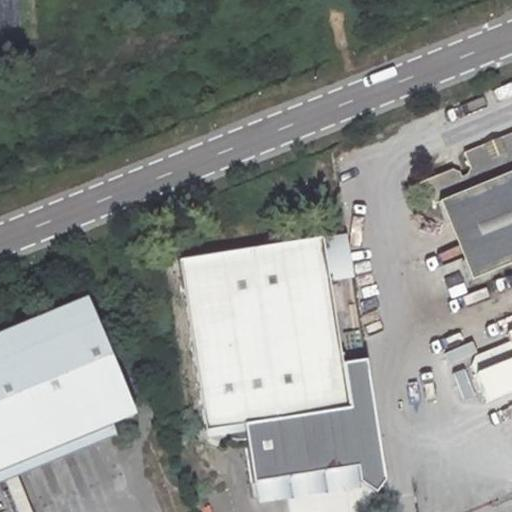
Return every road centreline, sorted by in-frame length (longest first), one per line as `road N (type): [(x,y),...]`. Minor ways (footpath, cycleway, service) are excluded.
road 1 (secondary): [(0,238),(511,36)]
road 2 (unknown): [(421,511),(394,315),(410,247),(396,176),(425,150),(511,113)]
